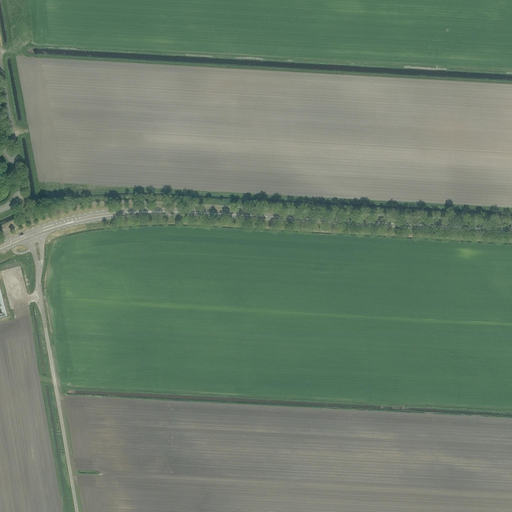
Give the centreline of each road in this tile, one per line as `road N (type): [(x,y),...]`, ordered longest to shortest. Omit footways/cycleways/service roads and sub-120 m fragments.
road 1 (secondary): [(511,230),(135,212),(34,232)]
road 2 (unclassified): [(76,511),(34,232)]
